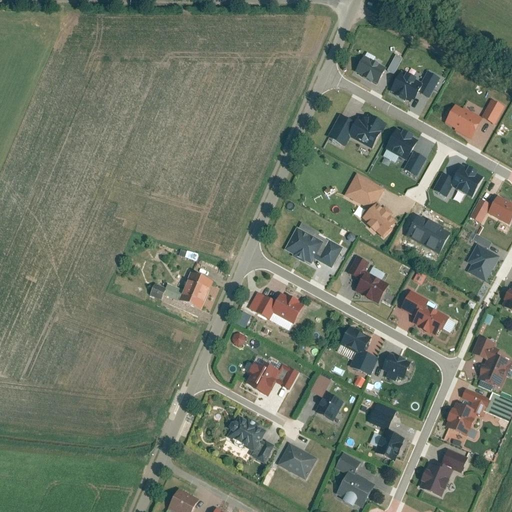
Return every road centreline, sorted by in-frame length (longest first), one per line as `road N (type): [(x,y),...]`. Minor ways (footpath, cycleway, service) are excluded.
road 1 (residential): [(248,258),(452,367),(390,511)]
road 2 (unclassified): [(327,77),(248,258)]
road 3 (track): [(511,91),(356,5)]
road 4 (residential): [(450,141),(327,77)]
road 5 (unclassified): [(248,258),(197,380)]
